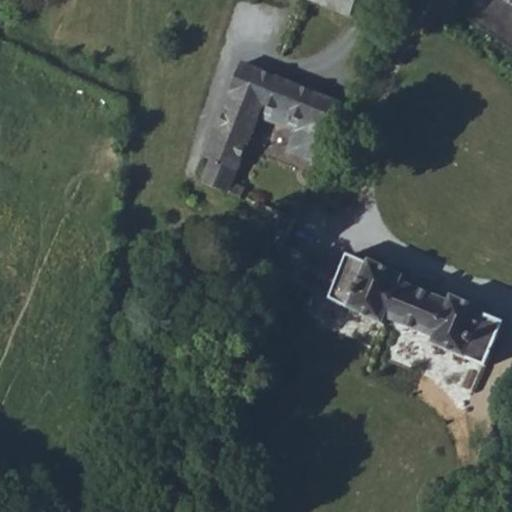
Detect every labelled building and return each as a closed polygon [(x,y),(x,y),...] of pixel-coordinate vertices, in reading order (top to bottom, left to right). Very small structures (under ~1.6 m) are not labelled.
[(312,0),(353,18),(360,0),(312,0)] [(231,95),(211,142),(204,164),(208,166),(202,187),(229,199),(260,121),(295,137),(288,154),(317,167),(341,107),(240,66),(229,94),(231,95)] [(286,241),(294,226),(281,221),(274,237),(286,241)] [(281,282),(385,328),(387,323),(403,285),(405,281),(372,266),(372,269),(348,258),(344,268),(314,256),(312,260),(283,246),(275,266),(285,271),(281,282)] [(450,306),(403,285),(387,323),(435,341),(450,306)] [(453,300),(450,306),(435,341),(432,347),(487,370),(506,326),(485,318),(486,314),(453,300)]
